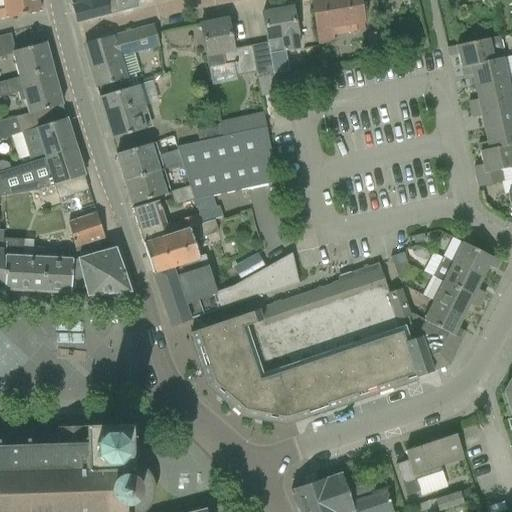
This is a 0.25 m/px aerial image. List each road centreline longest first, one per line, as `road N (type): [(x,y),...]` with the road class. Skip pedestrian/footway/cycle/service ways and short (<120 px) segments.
road 1 (tertiary): [(179,397),(160,361),(61,36)]
road 2 (unclassified): [(252,465),(445,400),(476,372),(511,305)]
road 3 (residential): [(61,36),(217,0)]
